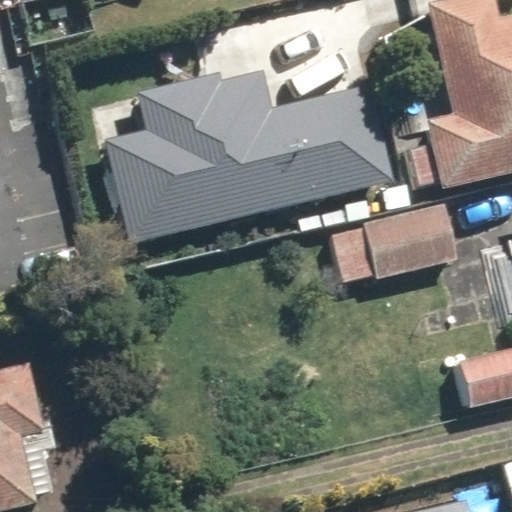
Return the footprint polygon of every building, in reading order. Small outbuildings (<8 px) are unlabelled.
[(448,117),(422,123),(438,195),(511,178),(511,14),(499,18),(495,0),(459,0),(423,8),(448,117)] [(95,137),(119,243),(382,185),(359,85),(265,106),(255,58),(129,86),(138,128),(95,137)] [(340,292),(458,265),(444,204),(326,231),(340,292)] [(466,415),(511,404),(511,351),(455,365),(466,415)] [(0,511),(33,505),(31,499),(52,494),(44,460),(56,457),(34,362),(0,369),(0,511)] [(464,511),(462,502),(419,511),(464,511)]
